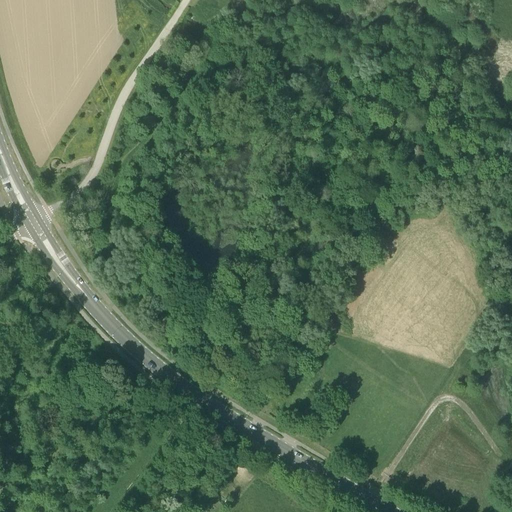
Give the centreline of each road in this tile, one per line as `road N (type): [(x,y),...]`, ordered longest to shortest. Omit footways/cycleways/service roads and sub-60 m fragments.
road 1 (tertiary): [(389,511),(181,386),(83,294)]
road 2 (unclassified): [(37,219),(95,172),(112,115),(182,7)]
road 3 (track): [(500,457),(454,399),(438,399),(370,501)]
